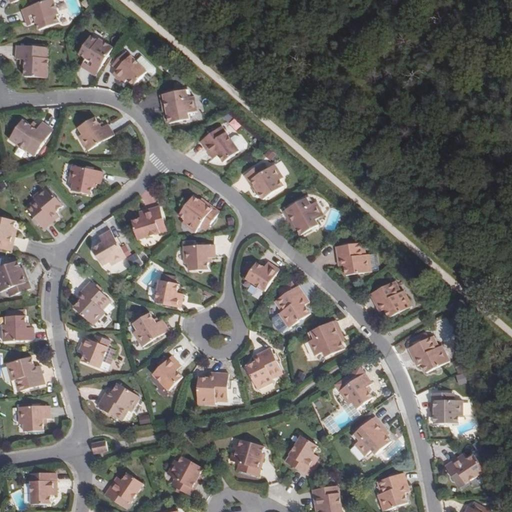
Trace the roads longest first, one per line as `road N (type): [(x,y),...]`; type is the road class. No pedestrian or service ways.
road 1 (track): [(116,0),(511,337)]
road 2 (residential): [(253,220),(378,344),(413,418),(432,511)]
road 3 (residential): [(81,450),(55,329),(59,258),(76,233),(169,154)]
road 4 (residential): [(0,103),(94,98),(125,107),(169,154)]
road 5 (residential): [(219,333),(230,263),(253,220)]
